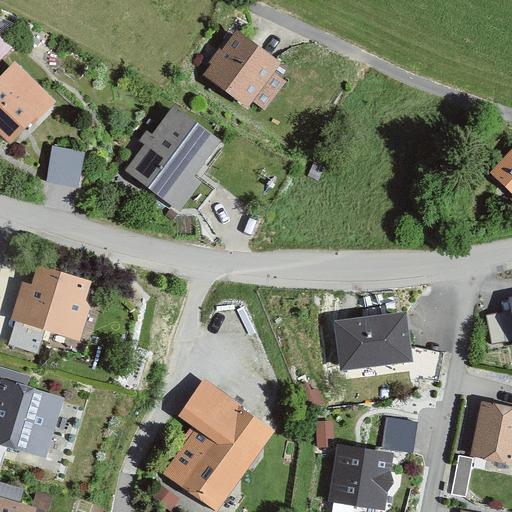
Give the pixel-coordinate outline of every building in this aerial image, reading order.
[(0,57),(1,59),(15,42),(0,29),(0,57)] [(281,64),(236,32),(201,80),(246,113),(250,107),(263,116),(284,87),(271,77),(281,64)] [(52,106),(12,67),(0,80),(0,143),(8,151),(52,106)] [(218,145),(171,110),(150,138),(145,134),(137,146),(142,149),(122,176),(177,216),(199,186),(192,181),(218,145)] [(52,141),(48,178),(84,182),(88,145),(52,141)] [(511,153),(489,175),(511,199),(511,153)] [(88,285),(35,269),(28,289),(18,286),(7,324),(77,346),(89,309),(82,307),(88,285)] [(403,314),(332,324),(339,375),(410,365),(403,314)] [(484,319),(489,347),(503,344),(498,317),(484,319)] [(28,380),(0,371),(0,471),(6,452),(42,463),(61,401),(25,390),(28,380)] [(213,511),(272,436),(201,382),(173,418),(192,432),(160,473),(211,511),(213,511)] [(310,393),(307,386),(297,390),(307,414),(322,408),(315,391),(310,393)] [(511,413),(480,406),(468,460),(511,469),(511,413)] [(415,425),(384,421),(380,450),(411,454),(415,425)] [(330,425),(313,425),(314,450),(331,449),(330,425)] [(378,511),(382,511),(391,458),(336,449),(328,504),(378,511)] [(463,502),(470,463),(455,460),(448,499),(463,502)] [(169,511),(177,500),(155,486),(147,500),(165,511),(169,511)] [(45,511),(49,500),(34,496),(30,509),(42,511),(45,511)] [(31,511),(32,511),(0,502),(0,511),(31,511)]
